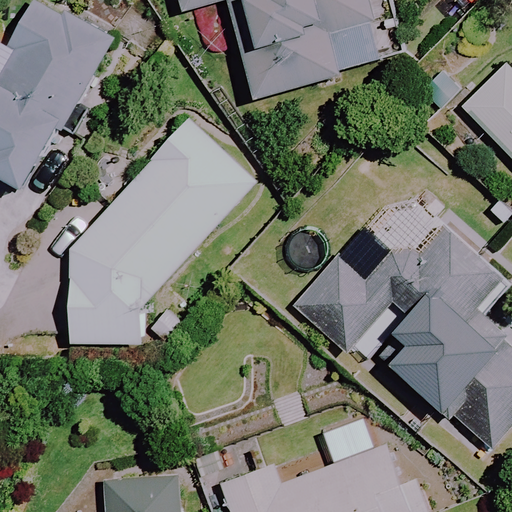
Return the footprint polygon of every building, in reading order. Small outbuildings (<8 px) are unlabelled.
[(116,44),(40,0),(33,0),(0,57),(0,176),(29,193),(116,44)] [(186,0),(190,12),(231,0),(232,0),(262,100),(388,63),(369,0),(186,0)] [(511,69),(510,67),(467,109),(511,154),(511,69)] [(151,310),(260,190),(188,124),(75,247),(75,353),(151,354),(151,310)] [(394,251),(367,227),(297,306),(352,355),(386,315),(419,344),(400,366),(496,451),(511,432),(511,350),(475,318),(509,280),(449,228),(426,255),(394,251)] [(404,486),(390,447),(283,487),(276,468),(227,486),(236,511),(428,511),(417,481),(404,486)] [(185,511),(185,480),(109,483),(110,511),(185,511)]
